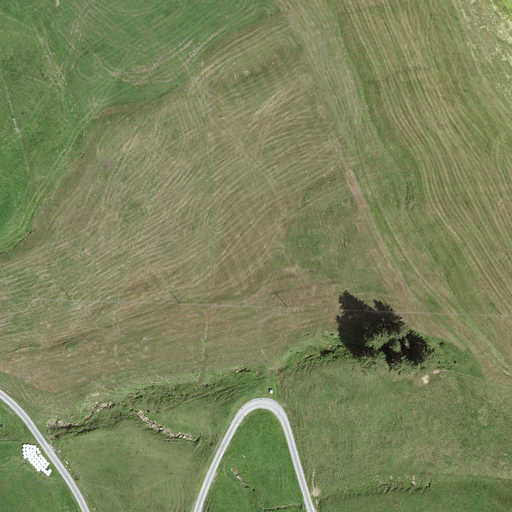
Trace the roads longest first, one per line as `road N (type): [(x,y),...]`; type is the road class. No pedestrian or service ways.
road 1 (track): [(197,511),(231,430),(260,402),(283,420),(312,511)]
road 2 (track): [(0,394),(26,419),(86,511)]
